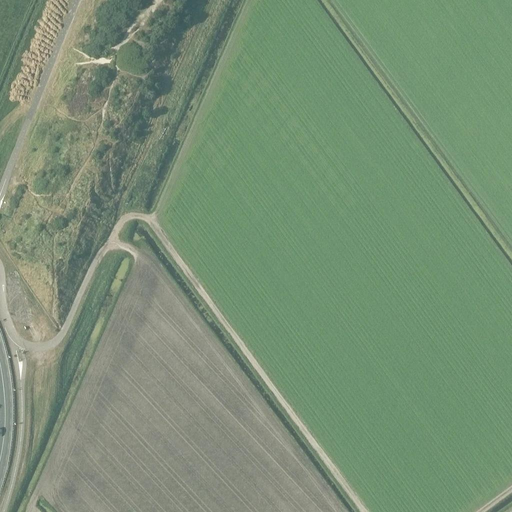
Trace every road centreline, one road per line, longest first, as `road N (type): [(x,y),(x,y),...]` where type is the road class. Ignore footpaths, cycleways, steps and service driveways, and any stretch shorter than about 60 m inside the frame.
road 1 (track): [(107,243),(125,217),(153,218),(247,0)]
road 2 (track): [(208,0),(118,224)]
